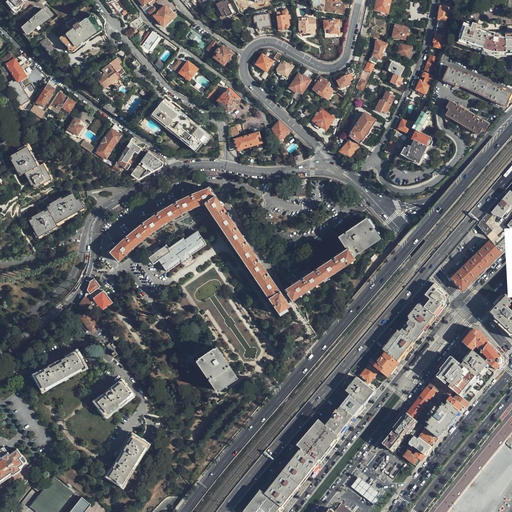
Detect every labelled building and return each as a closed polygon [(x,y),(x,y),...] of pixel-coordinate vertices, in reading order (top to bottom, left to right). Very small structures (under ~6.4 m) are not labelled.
[(25,1),(23,0),(6,0),(6,1),(13,8),(14,8),(18,11),(21,7),(20,6),(25,1)] [(140,7),(143,10),(145,8),(150,5),(149,5),(154,1),(153,0),(138,0),(142,5),(140,7)] [(232,14),(228,5),(230,4),(228,0),(225,0),(223,1),(223,0),(216,3),(222,16),(226,15),(226,17),(232,14)] [(377,0),(375,9),(387,12),(390,0),(377,0)] [(436,30),(442,32),(443,28),(445,29),(449,8),(449,3),(441,2),(436,30)] [(158,12),(151,4),(150,5),(145,8),(148,11),(147,11),(151,15),(153,14),(154,15),(154,16),(163,26),(174,16),(165,6),(158,12)] [(196,8),(192,12),(198,18),(201,12),(196,8)] [(42,24),(45,21),(46,21),(49,18),(46,14),(47,14),(43,9),(33,19),(32,18),(23,27),(29,33),(38,24),(39,26),(42,24)] [(289,26),(288,19),(288,15),(287,11),(282,11),(282,12),(282,15),(278,16),(276,16),(278,27),(279,27),(279,30),(285,29),(284,27),(285,27),(286,27),(287,28),(288,28),(288,27),(289,26)] [(255,28),(259,36),(260,36),(260,35),(261,35),(262,35),(263,35),(264,35),(265,35),(266,35),(266,34),(265,26),(270,25),(269,13),(256,15),(256,16),(254,16),(253,18),(254,22),(256,22),(257,27),(255,28)] [(72,26),(73,27),(74,28),(66,34),(62,37),(71,48),(82,41),(83,41),(88,37),(87,37),(99,28),(90,17),(87,19),(82,22),(79,25),(77,22),(74,18),(66,24),(69,28),(72,26)] [(311,17),(307,18),(307,20),(298,20),(298,30),(302,30),(302,33),(309,33),(310,35),(313,35),(315,33),(315,28),(315,18),(312,18),(311,17)] [(138,26),(142,24),(138,18),(131,22),(136,29),(139,27),(138,26)] [(213,27),(217,22),(212,19),(209,24),(213,27)] [(339,27),(339,22),(339,20),(324,21),(325,33),(331,33),(339,33),(339,28),(339,27)] [(511,34),(506,34),(506,36),(489,34),(490,32),(477,28),(478,25),(474,24),(473,26),(464,24),(460,38),(461,38),(459,43),(483,51),(483,52),(494,55),(499,56),(507,56),(507,54),(511,54),(511,34)] [(405,40),(408,28),(395,25),(392,37),(405,40)] [(193,28),(187,37),(194,41),(199,33),(193,28)] [(441,36),(442,32),(436,30),(435,35),(434,40),(436,40),(435,43),(434,47),(441,48),(441,46),(444,47),(446,42),(444,41),(442,41),(443,36),(441,36)] [(149,50),(158,36),(152,32),(151,33),(148,31),(145,36),(146,36),(141,45),(149,50)] [(54,61),(60,57),(46,38),(40,42),(54,61)] [(369,59),(368,60),(375,64),(378,59),(379,59),(383,52),(385,52),(385,50),(385,48),(387,44),(376,39),(374,52),(372,56),(371,56),(369,59)] [(214,40),(206,50),(208,52),(217,42),(214,40)] [(397,52),(407,57),(411,51),(412,48),(411,47),(401,44),(397,52)] [(232,54),(229,51),(225,48),(222,46),(219,50),(217,49),(215,52),(216,53),(214,57),(223,64),(232,54)] [(278,61),(282,55),(277,53),(276,55),(269,51),(268,53),(275,57),(274,58),(278,61)] [(6,64),(11,72),(19,67),(17,63),(11,53),(2,58),(6,64)] [(266,71),(273,61),(262,54),(256,64),(266,71)] [(175,56),(170,62),(173,65),(177,60),(179,59),(175,56)] [(426,69),(432,71),(432,70),(437,58),(430,56),(426,69)] [(114,74),(122,68),(118,64),(121,62),(117,57),(101,69),(104,73),(99,76),(100,78),(98,80),(100,84),(99,85),(99,86),(101,89),(102,89),(117,78),(114,74)] [(25,63),(29,61),(25,58),(20,61),(17,63),(19,67),(25,63)] [(140,65),(135,59),(131,62),(136,68),(140,65)] [(181,62),(177,60),(173,65),(171,67),(175,70),(181,62)] [(286,77),(294,66),(289,63),(289,64),(285,61),(284,62),(282,60),(276,69),(276,70),(286,77)] [(368,60),(367,63),(364,69),(368,71),(370,72),(375,64),(368,60)] [(38,68),(29,61),(25,63),(19,67),(26,76),(38,68)] [(64,72),(70,67),(64,61),(59,65),(64,72)] [(189,80),(197,69),(193,66),(194,65),(188,61),(179,73),(189,80)] [(395,74),(400,77),(404,68),(392,61),(387,70),(390,72),(395,74)] [(6,75),(11,72),(6,64),(0,67),(0,69),(1,71),(3,70),(6,75)] [(8,84),(7,85),(12,94),(20,106),(29,100),(35,90),(31,83),(24,87),(20,80),(26,76),(19,67),(11,72),(15,78),(11,80),(8,82),(9,84),(8,84)] [(351,67),(347,69),(349,74),(346,75),(346,74),(340,77),(340,78),(336,80),(340,88),(350,83),(349,80),(352,79),(350,74),(353,72),(351,67)] [(449,68),(444,80),(450,83),(459,87),(460,86),(499,103),(506,106),(511,94),(511,93),(508,91),(469,74),(468,75),(453,69),(453,70),(449,68)] [(435,76),(425,72),(424,72),(422,76),(425,78),(423,82),(421,81),(417,90),(425,94),(430,83),(431,80),(433,81),(435,76)] [(301,94),(311,80),(303,74),(302,76),(298,73),(288,87),(296,92),(292,97),(295,99),(300,93),(301,94)] [(399,86),(403,78),(401,78),(400,77),(395,74),(391,82),(399,86)] [(321,77),(319,75),(314,81),(318,84),(314,89),(318,92),(323,96),(327,98),(332,91),(328,88),(330,86),(330,83),(321,77)] [(357,84),(356,87),(362,90),(364,85),(364,86),(366,82),(364,80),(360,79),(357,84)] [(54,90),(47,84),(35,102),(43,107),(46,102),(45,102),(45,101),(50,94),(51,94),(54,90)] [(216,86),(214,85),(205,96),(204,97),(210,100),(219,89),(216,86)] [(228,111),(239,99),(228,89),(217,101),(228,111)] [(52,105),(60,93),(59,92),(48,108),(57,114),(60,111),(52,105)] [(60,92),(60,93),(52,105),(60,111),(61,108),(68,97),(60,92)] [(382,100),(390,104),(394,96),(386,92),(382,100)] [(352,95),(350,101),(356,104),(359,99),(352,95)] [(77,103),(68,97),(61,108),(70,113),(77,103)] [(153,98),(145,107),(150,111),(158,102),(153,98)] [(386,112),(391,104),(390,104),(382,100),(380,99),(375,109),(381,112),(382,110),(386,112)] [(451,102),(447,107),(450,109),(447,115),(477,133),(479,134),(483,128),(486,130),(489,125),(487,123),(483,121),(483,120),(475,115),(474,116),(465,111),(465,110),(457,105),(457,106),(451,102)] [(207,139),(163,103),(152,116),(195,152),(207,139)] [(103,108),(114,115),(117,111),(106,104),(103,108)] [(40,118),(42,115),(44,112),(33,105),(30,111),(40,118)] [(416,122),(411,132),(408,136),(412,139),(414,140),(412,144),(411,147),(409,146),(407,149),(405,148),(401,155),(419,164),(422,158),(425,153),(428,147),(432,145),(433,142),(432,139),(432,138),(419,132),(431,111),(429,110),(430,108),(426,105),(416,122)] [(317,122),(316,123),(320,127),(321,127),(322,126),(326,129),(333,118),(321,109),(313,120),(317,122)] [(364,112),(348,136),(360,144),(362,140),(363,141),(366,135),(367,135),(367,134),(368,134),(368,133),(369,132),(369,131),(373,126),(372,125),(376,120),(364,112)] [(77,135),(82,127),(77,124),(79,122),(74,119),(67,129),(77,135)] [(409,131),(411,132),(416,122),(412,121),(411,122),(408,121),(408,122),(403,120),(399,128),(408,132),(409,131)] [(284,137),(289,131),(279,121),(272,128),(278,144),(282,142),(280,138),(284,137)] [(229,127),(231,137),(238,135),(235,125),(229,127)] [(97,150),(93,147),(90,152),(94,155),(96,152),(106,159),(110,153),(109,153),(117,141),(121,136),(111,129),(105,138),(104,138),(101,142),(102,143),(97,150)] [(237,151),(238,150),(239,151),(243,150),(242,149),(257,145),(257,146),(261,145),(260,144),(263,143),(259,132),(234,139),(234,141),(228,142),(228,144),(228,145),(228,146),(228,148),(229,149),(229,150),(230,151),(237,149),(237,151)] [(136,141),(132,138),(118,158),(116,161),(112,168),(117,171),(121,166),(127,170),(130,164),(127,162),(134,151),(137,154),(140,149),(133,144),(136,141)] [(349,157),(358,147),(349,140),(340,151),(349,157)] [(401,150),(403,145),(395,141),(394,143),(391,141),(386,149),(384,152),(387,153),(388,152),(391,153),(395,147),(401,150)] [(18,149),(19,151),(27,147),(38,165),(40,164),(38,162),(28,144),(18,149)] [(27,147),(19,151),(11,155),(22,174),(27,172),(38,165),(27,147)] [(162,162),(148,152),(140,162),(131,174),(138,179),(162,165),(162,162)] [(45,162),(43,163),(51,177),(43,182),(44,184),(54,178),(45,162)] [(43,163),(40,164),(38,165),(27,172),(35,185),(43,182),(51,177),(43,163)] [(306,196),(306,185),(290,185),(290,196),(306,196)] [(197,206),(203,203),(208,210),(229,241),(279,315),(286,311),(285,308),(288,306),(214,196),(215,195),(209,186),(202,189),(201,187),(189,193),(188,193),(187,194),(186,194),(185,194),(185,195),(184,195),(183,196),(182,196),(181,196),(181,197),(180,197),(179,198),(178,198),(177,198),(177,199),(176,199),(175,199),(163,207),(154,212),(151,214),(152,216),(143,222),(133,231),(127,236),(116,245),(109,252),(118,261),(140,241),(142,239),(145,237),(148,235),(151,232),(152,232),(152,231),(153,231),(154,231),(154,230),(155,230),(156,229),(157,228),(158,228),(158,227),(159,227),(159,226),(160,226),(161,226),(161,225),(162,225),(163,224),(164,224),(165,223),(166,222),(167,222),(172,219),(173,218),(174,218),(175,217),(176,217),(176,216),(177,216),(178,215),(179,215),(180,214),(181,214),(181,213),(182,213),(183,213),(183,212),(184,212),(185,212),(185,211),(186,211),(187,211),(187,210),(188,210),(189,210),(190,209),(191,209),(191,208),(192,208),(193,208),(193,207),(194,207),(195,206),(196,206),(197,206)] [(511,192),(492,214),(494,216),(505,216),(511,209),(511,192)] [(47,209),(35,216),(28,221),(37,238),(57,227),(55,224),(77,212),(76,210),(83,207),(79,199),(77,200),(72,193),(46,208),(47,209)] [(489,210),(476,224),(491,241),(492,242),(498,236),(487,224),(494,216),(492,214),(489,210)] [(378,238),(365,219),(337,237),(345,249),(335,256),(334,256),(284,290),(291,301),(292,300),(353,259),(351,257),(378,238)] [(157,251),(152,255),(148,258),(152,264),(158,260),(165,271),(166,272),(180,262),(181,263),(191,256),(190,255),(205,244),(195,231),(183,240),(181,238),(177,241),(176,240),(175,240),(174,240),(173,240),(172,240),(172,241),(171,241),(171,242),(171,243),(171,244),(171,245),(168,248),(165,245),(160,249),(157,251)] [(492,242),(491,241),(451,277),(463,290),(470,282),(483,270),(495,257),(501,251),(496,246),(492,242)] [(89,281),(86,289),(89,294),(100,286),(94,278),(89,281)] [(441,289),(436,283),(419,303),(420,304),(436,317),(444,306),(444,292),(441,289)] [(92,298),(94,300),(101,310),(112,302),(103,290),(92,298)] [(511,300),(505,294),(501,298),(494,305),(491,308),(490,314),(500,323),(500,324),(501,325),(505,328),(504,329),(509,334),(509,335),(511,337),(511,300)] [(90,304),(85,296),(80,303),(85,310),(90,304)] [(101,310),(94,300),(91,301),(99,312),(101,310)] [(427,328),(436,317),(420,304),(409,319),(410,319),(424,331),(427,328)] [(92,331),(98,326),(91,317),(87,313),(80,318),(92,331)] [(416,341),(424,331),(410,319),(400,331),(415,343),(416,341)] [(464,339),(462,342),(472,350),(476,345),(478,345),(478,346),(482,350),(488,342),(480,333),(478,330),(471,331),(464,339)] [(411,348),(415,343),(400,331),(399,331),(384,350),(386,351),(399,362),(411,348)] [(457,349),(451,356),(464,367),(475,353),(472,350),(462,342),(457,349)] [(489,364),(496,369),(501,363),(501,361),(501,357),(488,342),(482,350),(480,352),(481,353),(483,352),(488,358),(485,361),(489,364)] [(236,376),(215,347),(195,361),(216,390),(236,376)] [(384,350),(381,347),(369,361),(374,366),(386,351),(384,350)] [(399,362),(386,351),(374,366),(380,371),(388,377),(392,371),(399,362)] [(475,353),(464,367),(478,378),(487,366),(489,364),(485,361),(475,353)] [(47,392),(80,374),(81,376),(86,373),(77,355),(66,361),(67,363),(45,374),(44,373),(33,378),(43,396),(47,393),(47,392)] [(444,364),(435,375),(449,386),(453,390),(458,393),(462,397),(470,388),(478,378),(464,367),(451,356),(444,364)] [(369,361),(364,358),(363,359),(369,365),(378,372),(380,371),(374,366),(369,361)] [(374,377),(378,372),(369,365),(360,376),(369,382),(374,377)] [(434,378),(432,380),(439,386),(446,391),(449,386),(435,375),(434,378)] [(358,378),(367,385),(369,382),(360,376),(358,378)] [(375,394),(376,392),(367,385),(358,378),(358,377),(347,391),(351,394),(365,405),(375,394)] [(105,416),(133,395),(121,379),(115,383),(115,384),(100,396),(99,395),(93,400),(105,416)] [(439,386),(432,380),(430,382),(429,384),(436,390),(439,386)] [(436,390),(429,384),(424,390),(413,404),(407,412),(415,419),(421,412),(420,411),(421,409),(427,401),(429,400),(436,390)] [(445,391),(449,395),(453,390),(449,386),(446,391),(445,391)] [(447,401),(461,412),(463,409),(465,407),(454,398),(449,395),(445,391),(441,396),(447,401)] [(458,393),(454,398),(465,407),(467,405),(469,402),(462,397),(458,393)] [(362,409),(365,405),(351,394),(341,406),(355,418),(362,409)] [(437,436),(439,438),(449,426),(461,412),(447,401),(444,404),(442,402),(438,407),(435,405),(433,408),(437,412),(435,414),(431,411),(429,414),(431,415),(426,421),(429,423),(425,427),(426,427),(437,436)] [(347,427),(355,418),(341,406),(326,425),(340,437),(347,427)] [(415,419),(407,412),(399,422),(393,430),(403,437),(404,439),(418,422),(415,419)] [(193,438),(208,418),(203,414),(188,434),(193,438)] [(322,459),(340,437),(326,425),(319,419),(298,445),(301,449),(319,463),(322,459)] [(426,427),(420,435),(431,444),(432,442),(435,439),(437,436),(426,427)] [(389,435),(382,443),(392,451),(403,437),(393,430),(389,435)] [(124,480),(143,448),(144,449),(148,444),(136,437),(131,434),(124,445),(125,445),(113,467),(111,466),(105,476),(122,487),(125,481),(124,480)] [(412,444),(425,454),(428,451),(432,447),(419,437),(418,439),(414,436),(410,442),(412,444)] [(419,458),(421,460),(423,457),(425,454),(412,444),(407,449),(408,450),(419,458)] [(20,470),(18,467),(26,462),(22,455),(21,456),(17,449),(9,455),(8,453),(0,457),(0,479),(11,472),(13,475),(20,470)] [(309,475),(319,463),(301,449),(266,493),(283,508),(288,501),(309,475)] [(419,458),(408,450),(404,456),(414,464),(416,461),(419,458)] [(351,486),(375,505),(383,495),(359,476),(351,486)] [(17,509),(20,511),(60,511),(74,495),(54,478),(39,497),(32,491),(17,509)] [(279,511),(283,508),(266,493),(262,490),(245,511),(279,511)] [(87,511),(92,506),(82,499),(71,511),(87,511)] [(335,511),(352,511),(341,503),(338,507),(334,511),(335,511)]
